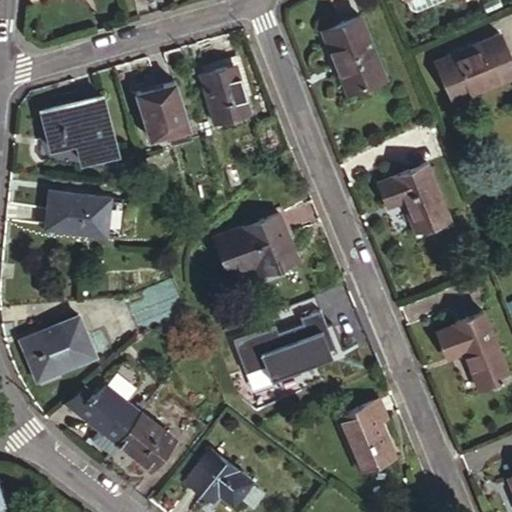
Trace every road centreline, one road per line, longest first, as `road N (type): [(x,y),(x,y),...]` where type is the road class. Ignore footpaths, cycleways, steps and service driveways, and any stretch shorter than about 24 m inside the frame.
road 1 (unclassified): [(253,2),(461,511)]
road 2 (unclassified): [(3,75),(253,2)]
road 3 (residential): [(11,419),(130,511)]
